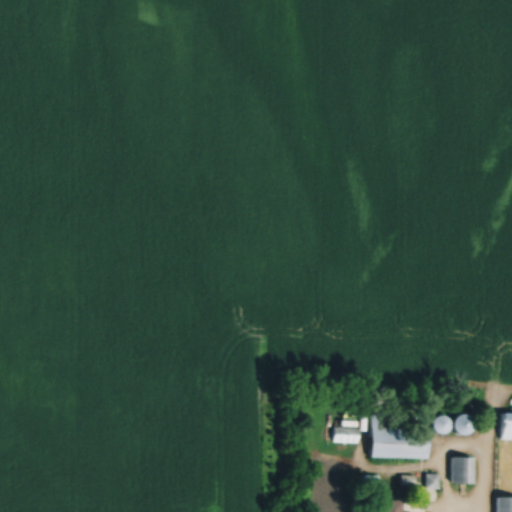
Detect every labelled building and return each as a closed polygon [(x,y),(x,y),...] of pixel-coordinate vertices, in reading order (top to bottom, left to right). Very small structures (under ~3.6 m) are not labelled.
[(511,412),(499,412),(498,439),(511,439),(511,412)] [(369,413),(368,457),(426,459),(427,429),(391,429),(391,414),(369,413)] [(453,415),(451,416),(450,418),(449,421),(449,423),(449,425),(450,428),(451,430),(453,431),(455,433),(457,433),(460,434),(462,433),(464,433),(466,431),(468,430),(469,428),(470,426),(470,423),(470,421),(469,419),(468,417),(466,415),(464,414),(462,413),(460,413),(457,413),(455,414),(453,415)] [(430,419),(429,421),(429,423),(429,426),(430,428),(432,430),(434,431),(436,432),(438,432),(441,432),(443,431),(445,429),(446,427),(447,425),(447,423),(447,420),(446,418),(444,416),(442,415),(440,414),(438,414),(435,414),(433,415),(431,417),(430,419)] [(332,426),(331,441),(356,442),(357,427),(332,426)] [(450,456),(450,480),(470,481),(471,456),(450,456)] [(424,473),(424,486),(437,487),(438,473),(424,473)] [(362,474),(362,477),(358,477),(357,483),(361,483),(361,486),(376,487),(377,475),(362,474)] [(399,474),(399,484),(413,485),(413,475),(399,474)] [(511,511),(494,511),(495,495),(511,495),(511,511)] [(369,502),(368,511),(408,511),(408,510),(406,510),(406,508),(399,507),(399,497),(380,497),(380,502),(369,502)]
